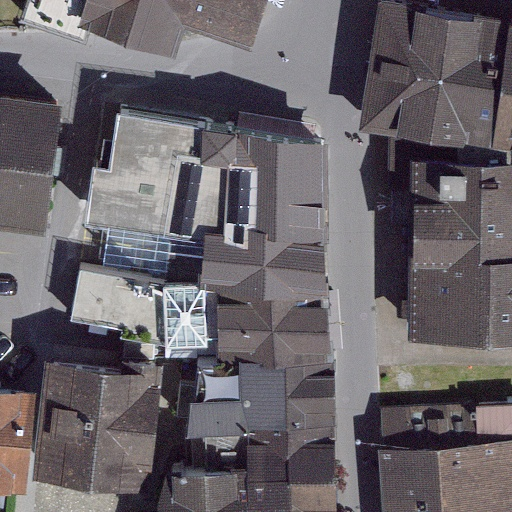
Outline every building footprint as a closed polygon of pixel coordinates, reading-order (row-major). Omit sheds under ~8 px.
[(251,41),(264,0),(25,0),(20,16),(86,37),(91,22),(177,49),(186,20),(251,41)] [(511,13),(508,14),(422,0),(378,0),(360,122),(391,128),(390,165),(412,166),(409,332),(511,330),(511,13)] [(0,217),(47,224),(64,94),(0,86),(0,217)] [(93,156),(86,214),(111,218),(205,231),(205,220),(225,222),(229,155),(200,152),(202,116),(118,101),(109,159),(93,156)] [(327,132),(202,116),(200,152),(229,155),(225,222),(205,220),(205,231),(202,279),(329,288),(327,132)] [(205,231),(111,218),(103,266),(165,278),(202,279),(205,231)] [(331,353),(329,288),(202,279),(165,278),(103,266),(80,262),(72,315),(123,323),(121,332),(166,340),(166,356),(198,356),(198,354),(331,353)] [(122,360),(46,353),(34,472),(152,483),(164,356),(123,352),(122,360)] [(334,353),(331,353),(198,354),(198,356),(197,391),(190,391),(189,425),(192,426),(337,417),(334,353)] [(37,385),(0,382),(0,483),(27,486),(37,385)] [(511,511),(511,397),(383,405),(385,444),(378,444),(382,511),(511,511)] [(339,511),(337,417),(192,426),(193,460),(167,461),(158,487),(159,511),(339,511)]
